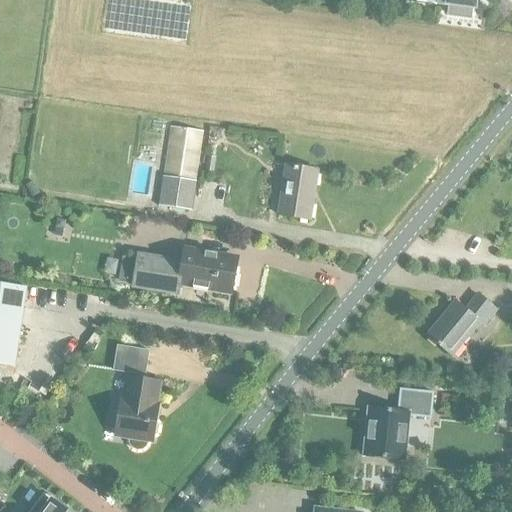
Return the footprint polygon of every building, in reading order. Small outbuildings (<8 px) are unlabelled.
[(448,15),(470,18),(471,8),(475,9),(476,0),(437,0),(437,4),(449,5),(448,15)] [(158,206),(192,211),(204,132),(169,126),(163,177),(154,176),(153,187),(160,189),(158,206)] [(279,216),(309,221),(317,171),(286,165),(279,216)] [(191,297),(193,286),(232,292),(237,260),(184,251),(183,263),(138,255),(133,288),(191,297)] [(26,288),(0,284),(0,365),(14,367),(26,288)] [(496,310),(480,297),(468,313),(455,302),(427,336),(451,356),(479,322),(483,326),(496,310)] [(124,401),(120,401),(115,434),(129,437),(129,440),(130,444),(132,448),(137,450),(142,450),(146,447),(148,442),(148,440),(153,440),(153,436),(157,434),(158,426),(156,422),(158,407),(154,406),(158,382),(142,380),(143,376),(145,376),(149,351),(117,346),(113,371),(129,374),(124,401)] [(368,408),(363,457),(404,461),(409,416),(430,418),(433,393),(400,389),(398,411),(368,408)] [(30,511),(66,511),(43,494),(30,511)]
